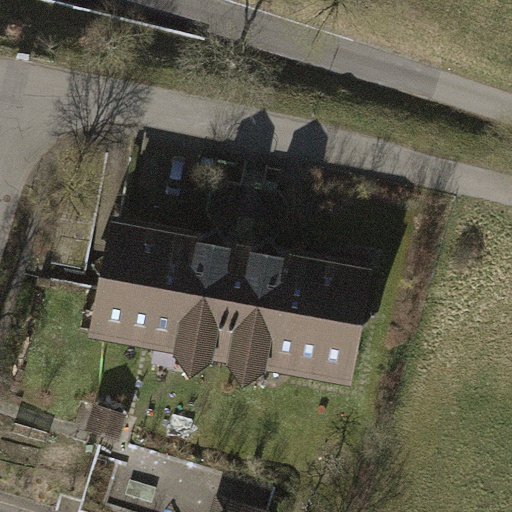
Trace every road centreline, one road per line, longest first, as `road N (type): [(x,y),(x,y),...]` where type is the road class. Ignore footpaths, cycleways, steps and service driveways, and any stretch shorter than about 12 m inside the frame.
road 1 (residential): [(511,185),(26,82)]
road 2 (unclassified): [(142,0),(511,109)]
